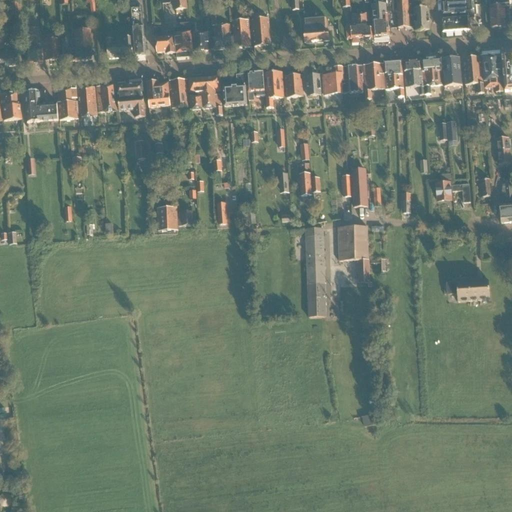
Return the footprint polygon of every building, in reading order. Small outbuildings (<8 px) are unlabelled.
[(174,0),(176,11),(187,10),(185,0),(174,0)] [(350,8),(349,0),(341,0),(343,9),(350,8)] [(390,0),(371,0),(374,39),(375,39),(377,40),(381,40),(382,38),(385,38),(386,39),(388,39),(389,38),(388,19),(391,19),(390,0)] [(392,0),(393,12),(397,12),(398,30),(415,29),(414,10),(408,10),(407,0),(392,0)] [(472,0),(441,0),(443,17),(456,17),(456,21),(475,19),(472,0)] [(505,0),(488,0),(490,29),(507,29),(506,6),(505,0)] [(20,15),(19,3),(9,4),(10,16),(20,15)] [(144,37),(142,7),(130,8),(134,58),(146,57),(144,37)] [(428,9),(414,10),(415,29),(415,33),(430,32),(428,9)] [(352,16),(353,28),(370,27),(369,14),(352,16)] [(470,31),(469,20),(456,21),(456,17),(443,17),(443,19),(442,19),(443,33),(470,31)] [(211,40),(212,52),(234,50),(233,38),(231,38),(230,25),(217,26),(216,18),(212,19),(212,27),(214,27),(215,39),(211,40)] [(252,20),(253,30),(254,48),(271,47),(270,32),(269,19),(252,20)] [(303,22),(304,33),(304,34),(305,44),(329,42),(327,20),(303,22)] [(249,21),(232,22),(233,35),(235,50),(251,48),(250,37),(249,21)] [(181,29),(174,30),(175,41),(176,55),(177,55),(177,56),(177,60),(193,59),(193,56),(192,53),(193,53),(191,35),(190,24),(184,25),(181,25),(181,29)] [(371,39),(373,39),(372,30),(370,30),(370,27),(353,28),(351,29),(347,29),(347,40),(352,40),(352,45),(359,44),(358,40),(364,39),(365,41),(369,41),(371,39)] [(75,50),(73,50),(74,63),(91,62),(89,31),(73,32),(75,50)] [(176,55),(174,38),(174,31),(166,32),(166,38),(162,39),(162,31),(156,31),(156,39),(157,54),(164,54),(166,53),(167,55),(176,55)] [(194,53),(210,52),(208,34),(193,35),(194,53)] [(43,65),(42,56),(41,45),(33,46),(33,38),(24,38),(26,66),(43,65)] [(108,60),(133,58),(132,38),(124,39),(125,47),(113,48),(113,40),(106,41),(108,60)] [(45,61),(61,60),(60,39),(43,40),(45,61)] [(61,41),(62,56),(63,64),(74,63),(73,50),(68,51),(67,40),(61,41)] [(17,52),(0,53),(0,68),(18,67),(17,52)] [(503,93),(500,53),(482,54),(485,89),(496,88),(496,93),(503,93)] [(511,56),(502,57),(505,94),(511,93),(511,56)] [(484,95),(481,58),(463,59),(465,86),(478,85),(478,95),(484,95)] [(462,87),(460,59),(442,61),(444,89),(462,87)] [(423,88),(423,78),(422,71),(421,62),(417,63),(415,61),(411,62),(410,63),(404,64),(405,80),(406,89),(419,88),(420,97),(425,96),(424,88),(423,88)] [(431,96),(431,87),(442,87),(441,72),(442,72),(441,61),(422,62),(424,88),(425,96),(431,96)] [(384,65),(385,76),(391,75),(391,77),(403,76),(402,64),(384,65)] [(385,91),(384,78),(383,65),(364,67),(366,101),(371,100),(371,92),(385,91)] [(346,85),(343,85),(343,96),(346,96),(365,94),(363,80),(362,67),(343,69),(344,81),(345,81),(346,85)] [(344,81),(343,69),(334,70),(334,76),(323,77),(324,97),(343,96),(341,81),(344,81)] [(316,77),(316,71),(309,72),(309,78),(307,78),(308,98),(321,97),(320,77),(316,77)] [(257,73),(255,75),(247,76),(249,102),(254,102),(254,94),(256,93),(256,98),(265,97),(263,75),(261,73),(257,73)] [(273,109),(273,100),(284,100),(282,73),(264,75),(267,110),(273,109)] [(405,98),(404,90),(403,76),(391,77),(391,75),(385,76),(386,92),(398,91),(399,98),(405,98)] [(304,98),(302,76),(285,77),(287,99),(304,98)] [(246,88),(245,77),(237,77),(238,89),(223,90),(225,109),(247,107),(246,88)] [(216,93),(221,92),(219,78),(204,79),(205,91),(211,90),(212,95),(216,95),(216,93)] [(188,80),(189,92),(199,92),(198,89),(200,89),(201,94),(205,93),(205,91),(204,79),(188,80)] [(187,80),(169,82),(171,95),(173,110),(190,108),(188,92),(187,80)] [(169,96),(168,84),(159,85),(159,83),(147,84),(150,110),(171,108),(170,96),(169,96)] [(145,119),(145,111),(142,84),(117,86),(119,113),(135,112),(136,119),(145,119)] [(99,115),(118,113),(115,86),(97,88),(99,115)] [(97,117),(95,88),(78,90),(81,119),(97,117)] [(199,92),(189,92),(191,112),(203,110),(202,98),(205,98),(205,93),(201,94),(200,89),(198,89),(199,92)] [(76,90),(57,91),(58,103),(58,104),(60,122),(79,120),(78,103),(76,103),(76,100),(77,100),(76,90)] [(202,98),(203,110),(216,109),(216,117),(223,117),(221,96),(216,96),(216,95),(212,95),(211,90),(205,91),(205,93),(205,98),(202,98)] [(24,94),(26,124),(39,124),(39,123),(59,121),(58,105),(38,106),(37,93),(24,94)] [(0,107),(0,108),(2,107),(19,106),(18,94),(0,95),(0,102),(4,102),(4,104),(0,104),(0,107)] [(2,107),(3,123),(21,121),(20,114),(19,106),(2,107)] [(455,124),(448,125),(449,144),(457,143),(455,124)] [(496,140),(499,166),(511,165),(508,139),(496,140)] [(138,161),(147,160),(145,143),(137,144),(138,161)] [(308,147),(300,148),(302,163),(310,162),(308,147)] [(193,165),(192,153),(185,154),(185,165),(193,165)] [(77,160),(73,160),(74,169),(82,169),(81,160),(77,160)] [(221,162),(213,163),(214,177),(220,177),(220,173),(222,173),(221,162)] [(428,174),(427,162),(420,162),(420,175),(428,174)] [(300,166),(301,175),(313,173),(311,164),(300,166)] [(506,178),(509,169),(502,167),(500,177),(506,178)] [(365,171),(353,172),(355,209),(367,209),(365,171)] [(288,175),(280,176),(281,183),(281,191),(281,194),(285,194),(289,194),(288,182),(288,175)] [(310,176),(300,176),(302,197),(311,197),(310,176)] [(350,177),(343,178),(345,198),(352,198),(350,177)] [(321,194),(320,179),(311,180),(313,194),(321,194)] [(490,180),(482,181),(483,199),(491,198),(490,180)] [(437,197),(438,202),(447,201),(447,198),(451,197),(450,184),(436,185),(437,190),(436,190),(437,198),(437,197)] [(464,205),(471,204),(469,186),(452,187),(453,193),(463,192),(464,205)] [(228,226),(226,205),(216,205),(218,227),(228,226)] [(511,205),(500,207),(502,225),(511,223),(511,205)] [(159,210),(160,233),(179,232),(178,209),(159,210)] [(247,226),(256,225),(255,212),(246,213),(247,226)] [(179,214),(180,228),(194,227),(193,213),(179,214)] [(338,229),(340,263),(358,262),(359,284),(368,284),(370,284),(368,228),(338,229)] [(323,231),(306,231),(306,236),(308,301),(309,317),(309,319),(326,319),(326,316),(326,300),(323,231)] [(16,246),(15,234),(7,235),(8,247),(16,246)] [(458,304),(474,303),(482,302),(490,301),(489,282),(482,282),(480,282),(473,283),(447,285),(448,296),(457,295),(458,304)] [(377,416),(366,417),(367,427),(378,426),(377,416)]
